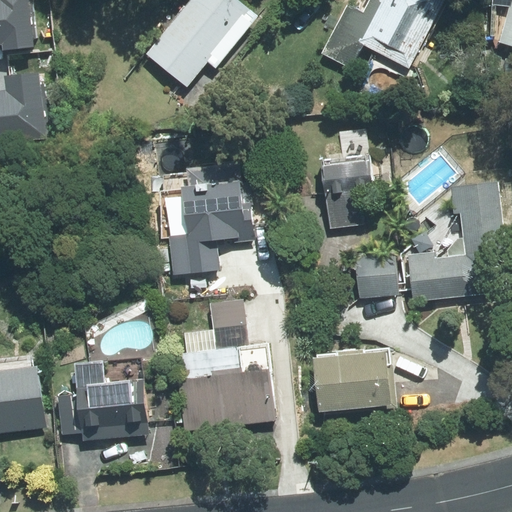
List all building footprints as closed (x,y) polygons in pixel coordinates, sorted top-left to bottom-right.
[(0,0),(0,129),(45,125),(38,45),(48,44),(43,0),(0,0)] [(240,0),(191,0),(147,54),(187,88),(209,61),(216,67),(259,15),(240,0)] [(411,68),(446,0),(372,0),(367,11),(349,3),(323,53),(353,69),(365,45),(411,68)] [(511,45),(511,3),(501,42),(511,45)] [(331,228),(366,224),(362,190),(375,188),(372,161),(324,166),(331,228)] [(511,290),(511,288),(500,182),(452,187),(455,214),(461,214),(465,255),(437,258),(437,252),(410,255),(415,301),(511,290)] [(400,294),(396,251),(356,255),(360,298),(400,294)] [(264,269),(279,267),(278,254),(262,256),(264,269)] [(246,293),(264,291),(263,277),(246,278),(246,293)] [(247,297),(214,300),(216,329),(250,326),(247,297)] [(187,432),(281,420),(275,368),(271,369),(267,342),(184,353),(187,378),(181,379),(187,432)] [(323,414),(399,408),(393,348),(318,354),(323,414)] [(81,394),(60,396),(65,435),(151,425),(145,379),(108,384),(105,362),(78,365),(81,394)] [(0,434),(47,429),(40,367),(0,372),(0,434)]
